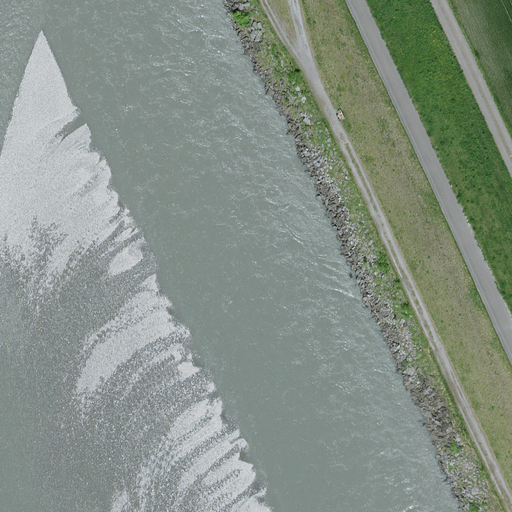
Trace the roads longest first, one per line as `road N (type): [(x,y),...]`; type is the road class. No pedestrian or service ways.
road 1 (track): [(511,511),(307,65),(267,0)]
road 2 (track): [(511,148),(441,0)]
